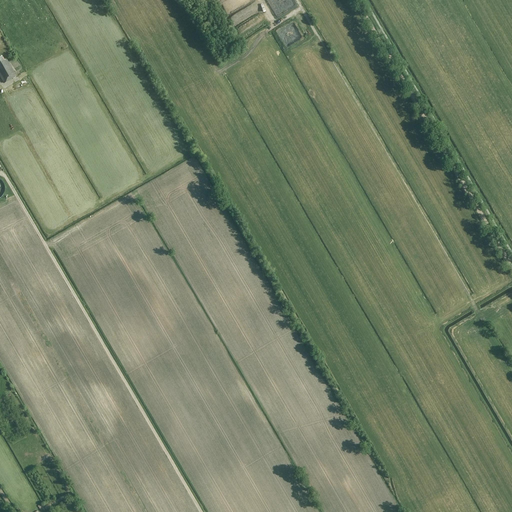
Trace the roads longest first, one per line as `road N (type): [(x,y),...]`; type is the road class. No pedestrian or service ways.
road 1 (track): [(0,173),(201,511)]
road 2 (track): [(298,0),(480,311)]
road 3 (track): [(511,267),(355,0)]
